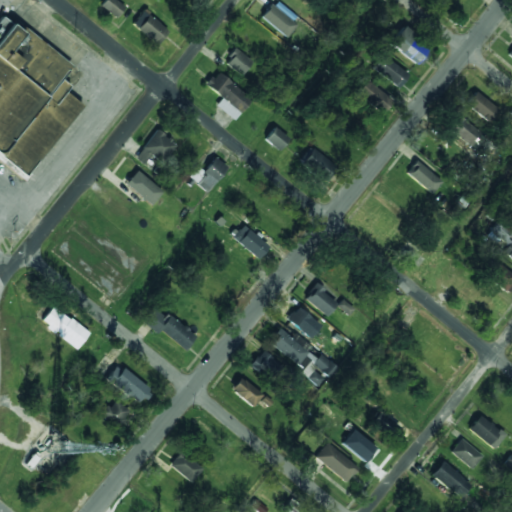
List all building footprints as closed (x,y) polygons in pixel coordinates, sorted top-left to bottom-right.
[(115,18),(124,6),(115,0),(103,0),(99,7),(115,18)] [(283,37),(294,25),(270,4),(259,16),(283,37)] [(155,45),(167,31),(143,10),(131,23),(155,45)] [(14,20),(0,37),(0,156),(24,176),(81,106),(65,94),(70,87),(61,80),(72,66),(14,20)] [(411,33),(402,26),(388,43),(415,65),(426,51),(408,36),(411,33)] [(224,63),(241,75),(251,60),(233,48),(224,63)] [(397,88),(407,74),(381,55),(371,69),(397,88)] [(220,97),(214,105),(234,120),(250,98),(214,72),(204,85),(220,97)] [(379,114),(391,101),(366,79),(355,92),(379,114)] [(496,109),(474,91),(464,104),(486,122),(496,109)] [(476,151),(486,137),(455,116),(445,129),(476,151)] [(287,137),(272,126),(263,140),(278,150),(287,137)] [(148,154),(162,163),(175,143),(154,129),(135,159),(142,164),(148,154)] [(333,166),(310,146),(298,160),(321,180),(333,166)] [(206,192),(226,167),(212,156),(201,172),(195,168),(187,177),(206,192)] [(440,181),(415,160),(404,173),(430,194),(440,181)] [(160,192),(135,170),(124,183),(149,205),(160,192)] [(507,245),(502,251),(511,259),(511,239),(508,236),(511,232),(497,221),(489,231),(507,245)] [(257,259),(267,246),(242,225),(232,238),(257,259)] [(506,294),(511,286),(511,276),(495,262),(484,274),(506,294)] [(302,298),(325,316),(336,302),(313,284),(302,298)] [(336,306),(347,315),(352,309),(341,300),(336,306)] [(39,321),(74,350),(87,334),(52,305),(39,321)] [(319,325),(296,306),(285,319),(308,338),(319,325)] [(183,350),(194,335),(153,307),(142,322),(183,350)] [(267,342),(306,373),(304,376),(316,386),(324,375),(328,378),(337,368),(319,354),(316,358),(307,351),(311,347),(293,332),(289,337),(278,329),(267,342)] [(274,384),(285,370),(260,351),(249,364),(274,384)] [(146,389),(116,364),(104,378),(135,403),(146,389)] [(229,390),(251,407),(261,394),(238,377),(229,390)] [(100,415),(116,427),(128,410),(112,399),(100,415)] [(493,449),(503,434),(477,415),(466,430),(493,449)] [(369,464),(380,449),(356,431),(342,450),(352,457),(354,453),(369,464)] [(481,455),(459,438),(448,452),(470,469),(481,455)] [(344,482),(356,468),(325,442),(313,457),(344,482)] [(191,482),(201,467),(179,451),(168,466),(191,482)] [(511,456),(508,454),(502,464),(511,470),(511,456)] [(429,474),(459,498),(470,485),(440,461),(429,474)]
